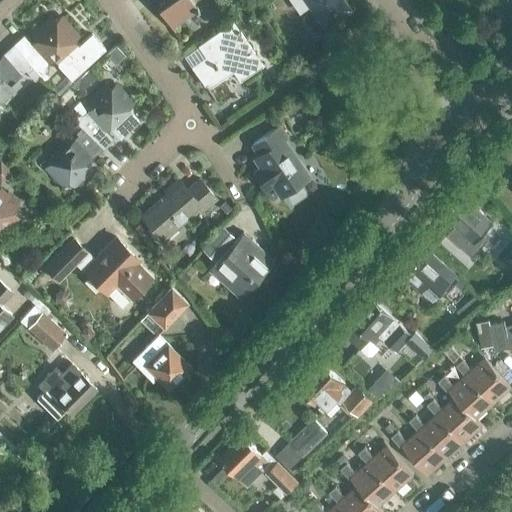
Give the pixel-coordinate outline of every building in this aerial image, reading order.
[(152,0),(172,28),(198,10),(191,0),(152,0)] [(344,0),(290,0),(300,13),(309,6),(325,29),(351,10),(344,0)] [(239,16),(232,21),(239,31),(246,26),(239,16)] [(33,68),(39,76),(43,80),(48,76),(44,72),(47,70),(45,67),(53,60),(71,79),(105,48),(92,32),(78,45),(74,40),(78,37),(61,18),(56,24),(50,17),(32,33),(38,40),(22,54),(22,55),(33,68)] [(230,68),(240,82),(263,65),(239,31),(232,21),(205,41),(212,51),(190,66),(205,86),(230,68)] [(22,55),(22,54),(15,46),(0,59),(0,100),(1,102),(20,85),(15,80),(25,70),(34,80),(39,76),(33,68),(22,55)] [(94,141),(102,149),(113,139),(105,131),(109,127),(114,132),(133,114),(128,109),(134,103),(116,85),(110,91),(104,85),(86,103),(92,109),(83,117),(80,114),(73,121),(81,129),(81,128),(94,141)] [(305,196),(305,191),(300,184),(309,178),(283,141),(288,138),(279,126),(252,145),(259,156),(255,159),(261,169),(254,174),(265,190),(272,185),(281,197),(282,197),(286,204),(291,206),(305,196)] [(86,165),(102,149),(94,141),(81,128),(81,129),(77,132),(80,135),(68,147),(63,141),(45,158),(50,163),(44,169),(62,187),(68,181),(74,188),(91,171),(86,165)] [(204,211),(217,200),(199,179),(186,190),(180,183),(142,215),(161,236),(198,204),(204,211)] [(0,234),(17,218),(11,212),(17,207),(0,189),(0,234)] [(445,215),(468,237),(487,217),(463,195),(445,215)] [(509,246),(511,248),(511,235),(496,220),(487,230),(506,248),(509,246)] [(202,249),(214,260),(235,237),(223,226),(202,249)] [(209,271),(241,299),(275,260),(244,233),(209,271)] [(135,263),(138,260),(115,238),(94,259),(73,239),(44,267),(56,280),(74,262),(105,293),(115,283),(130,298),(139,289),(142,289),(147,284),(147,281),(150,278),(135,263)] [(430,252),(424,258),(415,250),(400,267),(411,277),(409,281),(432,302),(456,276),(430,252)] [(0,325),(11,314),(1,304),(12,292),(0,280),(0,325)] [(146,312),(164,329),(189,302),(171,286),(146,312)] [(381,336),(397,351),(412,335),(374,300),(344,333),(368,355),(372,355),(379,347),(374,343),(381,336)] [(19,321),(52,351),(67,335),(33,305),(19,321)] [(511,335),(508,336),(505,321),(490,325),(496,350),(510,347),(511,351),(511,350),(511,335)] [(434,349),(417,332),(406,343),(422,358),(434,349)] [(156,376),(168,388),(190,367),(158,334),(132,358),(153,380),(156,376)] [(467,373),(493,402),(511,385),(486,356),(473,368),(464,358),(457,364),(466,374),(467,373)] [(357,384),(350,391),(343,385),(345,383),(323,362),(300,387),(325,411),(335,400),(337,402),(341,403),(343,401),(358,415),(373,400),(357,384)] [(72,413),(96,388),(72,364),(62,374),(56,369),(46,379),(51,384),(36,399),(57,419),(68,408),(72,413)] [(475,418),(493,402),(467,373),(466,374),(454,384),(445,374),(438,381),(448,392),(450,390),(456,397),(456,396),(475,418)] [(409,396),(417,405),(425,398),(417,390),(409,396)] [(482,426),(475,418),(456,396),(456,397),(444,407),(435,397),(428,404),(437,413),(438,413),(464,442),(482,426)] [(446,458),(464,442),(438,413),(437,413),(426,423),(417,413),(410,420),(419,430),(420,428),(446,458)] [(290,440),(304,455),(328,432),(315,418),(290,440)] [(428,474),(446,458),(420,428),(419,430),(407,440),(398,430),(391,436),(401,447),(403,446),(428,474)] [(220,458),(259,498),(270,487),(256,473),(263,466),(256,460),(263,453),(244,434),(220,458)] [(369,460),(395,489),(413,473),(388,444),(374,456),(365,446),(358,453),(367,462),(369,460)] [(377,505),(395,489),(369,460),(367,462),(356,472),(348,462),(340,468),(350,479),(352,477),(358,484),(377,505)] [(383,511),(377,505),(358,484),(345,496),(336,486),(329,492),(338,502),(340,500),(350,511),(383,511)] [(350,511),(340,500),(338,502),(327,511),(318,502),(311,508),(314,511),(350,511)]
